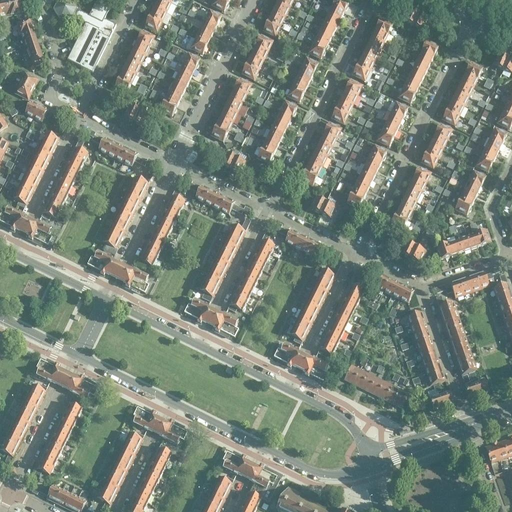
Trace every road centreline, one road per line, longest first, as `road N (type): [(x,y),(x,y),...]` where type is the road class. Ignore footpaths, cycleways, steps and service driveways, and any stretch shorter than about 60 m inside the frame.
road 1 (residential): [(356,255),(475,19)]
road 2 (residential): [(268,211),(372,0)]
road 3 (tertiary): [(173,164),(256,0)]
road 4 (residential): [(14,255),(83,116)]
road 5 (residential): [(10,495),(78,356)]
road 6 (tertiary): [(106,300),(173,164)]
road 7 (residential): [(291,391),(356,255)]
road 8 (residential): [(469,426),(420,287)]
road 9 (residential): [(83,116),(47,98),(60,71),(39,0)]
road 10 (residential): [(83,116),(140,0)]
road 11 (residential): [(118,511),(171,402)]
